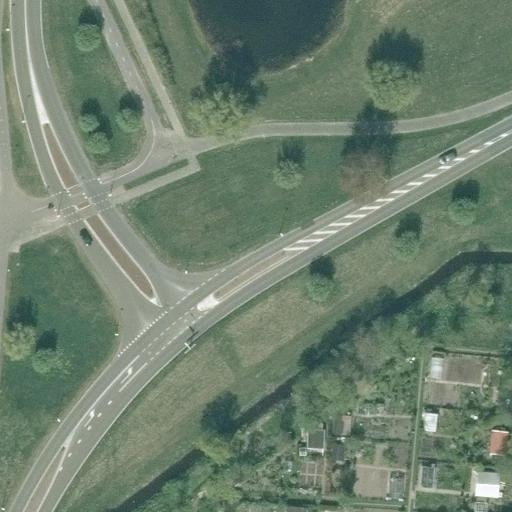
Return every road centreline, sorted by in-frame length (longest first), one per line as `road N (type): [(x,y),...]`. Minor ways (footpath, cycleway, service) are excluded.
road 1 (secondary): [(27,50),(32,127),(44,166),(78,230),(153,331)]
road 2 (secondary): [(181,308),(91,190),(27,50)]
road 3 (tertiary): [(153,331),(88,399),(15,511)]
road 4 (tertiary): [(45,511),(102,422),(185,338)]
road 5 (tertiary): [(185,338),(345,221)]
road 6 (tertiary): [(345,221),(511,130)]
road 7 (tertiary): [(345,221),(261,254),(181,308)]
